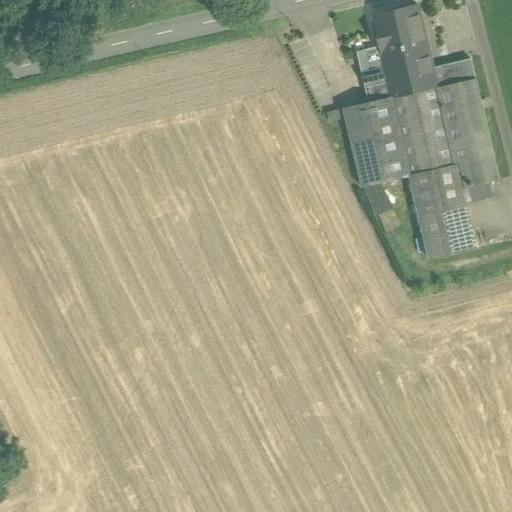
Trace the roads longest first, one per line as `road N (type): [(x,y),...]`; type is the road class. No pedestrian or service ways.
road 1 (tertiary): [(306,0),(0,71)]
road 2 (residential): [(511,157),(474,0)]
